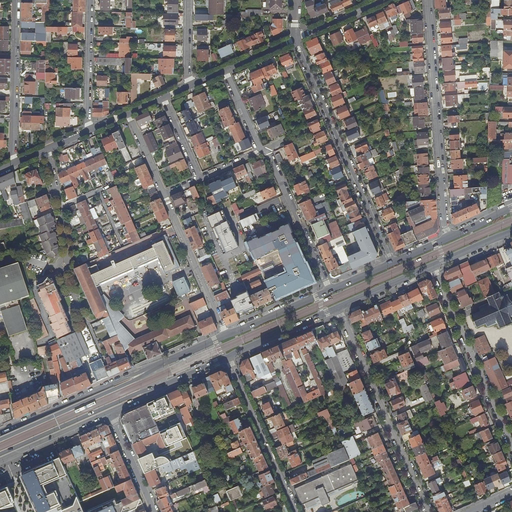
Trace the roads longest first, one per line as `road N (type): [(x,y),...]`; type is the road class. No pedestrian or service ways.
road 1 (residential): [(295,38),(389,264)]
road 2 (residential): [(454,235),(445,230),(428,0)]
road 3 (residential): [(338,308),(429,511)]
road 4 (residential): [(433,266),(511,446)]
road 5 (primary): [(165,361),(0,439)]
road 6 (primary): [(165,361),(0,433)]
road 7 (primary): [(0,452),(166,385)]
road 8 (residential): [(296,511),(231,356)]
road 9 (residential): [(17,0),(13,163)]
road 10 (residential): [(336,287),(325,282),(264,150)]
road 11 (residential): [(163,193),(221,336)]
road 12 (residential): [(60,206),(68,239),(63,273),(91,335)]
road 13 (residential): [(89,0),(88,129)]
road 14 (primary): [(336,287),(221,336)]
